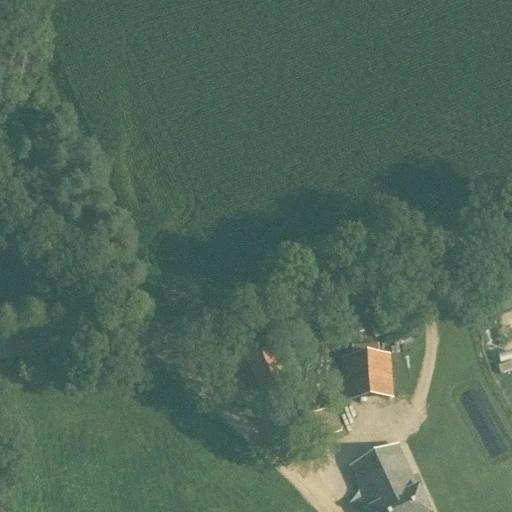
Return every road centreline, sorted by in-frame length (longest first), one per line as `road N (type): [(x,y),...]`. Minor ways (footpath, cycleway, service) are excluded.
road 1 (unclassified): [(0,352),(271,315),(511,230)]
road 2 (track): [(332,511),(0,199)]
